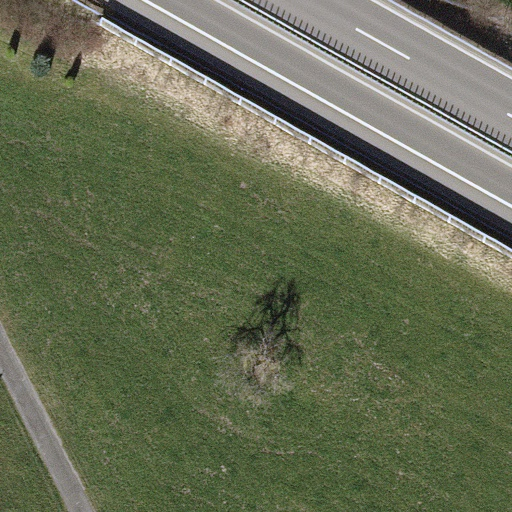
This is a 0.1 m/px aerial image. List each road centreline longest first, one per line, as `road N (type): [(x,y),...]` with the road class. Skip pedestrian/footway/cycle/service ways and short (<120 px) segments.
road 1 (trunk): [(174,0),(511,189)]
road 2 (trunk): [(511,116),(307,0)]
road 3 (track): [(82,511),(0,349)]
